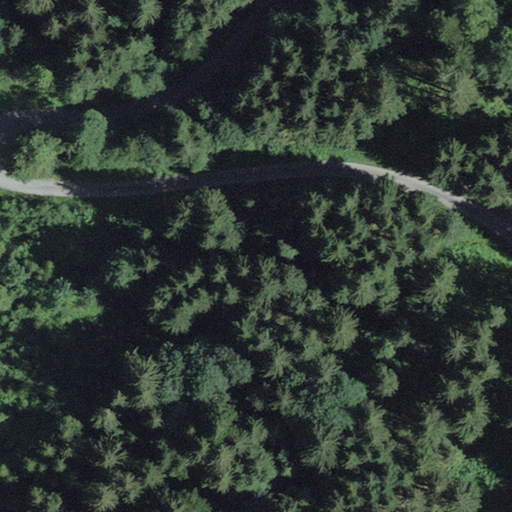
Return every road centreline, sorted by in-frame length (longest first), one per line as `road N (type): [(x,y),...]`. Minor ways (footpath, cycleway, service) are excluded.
road 1 (unclassified): [(511,233),(446,194),(366,169),(132,185),(0,176)]
road 2 (unclassified): [(0,131),(161,101),(199,77),(269,0)]
